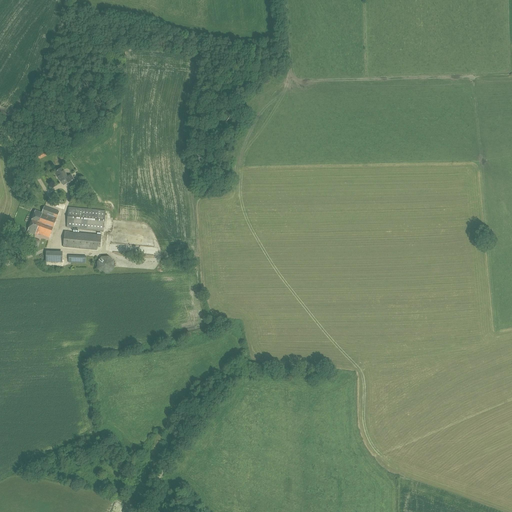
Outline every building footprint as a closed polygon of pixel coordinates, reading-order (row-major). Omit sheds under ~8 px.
[(56,151),(64,147),(61,141),(54,145),(56,151)] [(39,160),(50,155),(47,148),(36,154),(39,160)] [(68,182),(74,179),(71,175),(68,177),(62,168),(55,172),(61,181),(66,178),(68,182)] [(50,238),(59,212),(45,206),(42,213),(35,210),(28,231),(35,234),(36,233),(50,238)] [(104,231),(106,211),(69,207),(67,228),(104,231)] [(101,235),(65,232),(63,247),(97,250),(97,247),(100,247),(101,235)] [(46,251),(46,267),(63,268),(64,262),(62,262),(62,251),(46,251)] [(86,263),(86,256),(69,255),(69,263),(86,263)] [(98,264),(97,265),(98,266),(98,268),(98,269),(99,270),(100,271),(101,272),(102,272),(103,273),(104,273),(106,273),(107,273),(108,273),(109,272),(111,272),(112,271),(112,270),(113,269),(114,268),(114,266),(114,265),(114,264),(114,262),(113,262),(113,261),(112,260),(112,259),(111,258),(110,258),(109,258),(108,257),(107,257),(106,257),(104,257),(103,257),(102,258),(101,258),(100,259),(99,260),(98,261),(98,262),(98,264)]
